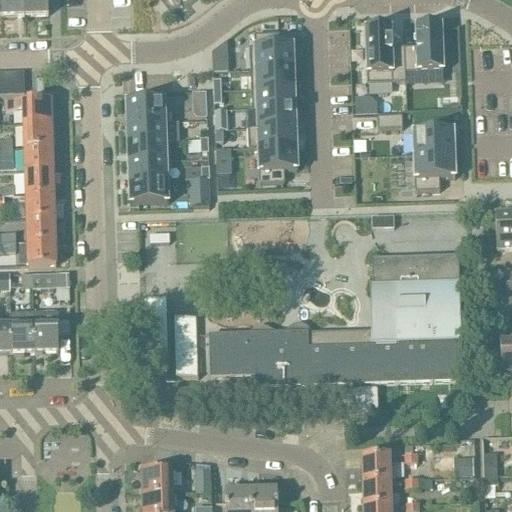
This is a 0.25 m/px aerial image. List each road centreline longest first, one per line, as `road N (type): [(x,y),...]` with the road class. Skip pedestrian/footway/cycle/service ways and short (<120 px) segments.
road 1 (residential): [(102,429),(89,55)]
road 2 (residential): [(329,511),(328,473),(310,458),(102,429)]
road 3 (residential): [(317,0),(319,205)]
road 4 (residential): [(89,55),(186,49),(257,0)]
